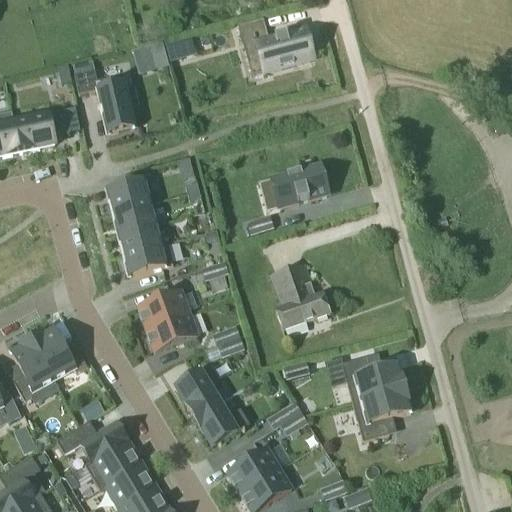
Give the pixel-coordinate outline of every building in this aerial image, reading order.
[(237,30),(243,52),(257,49),(264,77),(311,65),(303,35),(268,45),(262,23),(237,30)] [(178,45),(164,49),(168,65),(182,61),(178,45)] [(94,76),(73,81),(78,100),(97,96),(107,139),(133,133),(129,113),(138,111),(134,93),(124,95),(123,90),(98,95),(94,76)] [(47,122),(14,129),(20,158),(54,151),(52,141),(79,135),(74,112),(46,119),(47,122)] [(0,162),(20,158),(14,129),(0,132),(0,162)] [(326,201),(318,171),(271,183),(279,213),(326,201)] [(106,196),(112,218),(149,208),(143,187),(106,196)] [(185,191),(187,199),(198,196),(196,188),(185,191)] [(189,207),(200,204),(198,196),(187,199),(189,207)] [(149,208),(112,218),(117,239),(154,229),(149,208)] [(273,233),(269,222),(246,229),(250,240),(273,233)] [(154,229),(117,239),(122,260),(159,250),(154,229)] [(218,244),(216,236),(204,239),(206,247),(218,244)] [(172,271),(166,249),(159,250),(122,260),(128,282),(172,271)] [(201,274),(204,286),(227,279),(224,267),(201,274)] [(302,268),(268,280),(279,313),(273,316),(282,336),(328,319),(321,298),(313,301),(302,268)] [(145,335),(188,320),(180,297),(137,313),(145,335)] [(188,320),(145,335),(154,358),(196,342),(188,320)] [(216,352),(239,343),(235,332),(212,340),(216,352)] [(52,335),(31,347),(53,386),(74,374),(76,378),(86,372),(74,351),(64,357),(52,335)] [(216,352),(221,363),(243,355),(239,343),(216,352)] [(31,347),(10,358),(23,381),(12,386),(23,407),(34,401),(32,397),(53,386),(31,347)] [(367,362),(341,369),(346,387),(351,409),(403,395),(397,372),(371,379),(367,362)] [(302,368),(282,373),(285,385),(305,379),(302,368)] [(175,394),(193,423),(213,411),(204,396),(217,388),(208,373),(175,394)] [(403,395),(351,409),(362,447),(388,440),(384,425),(392,422),(410,417),(403,395)] [(273,435),(280,431),(300,418),(294,408),(267,425),(273,435)] [(234,418),(222,426),(213,411),(193,423),(211,453),(243,433),(234,418)] [(306,428),(300,418),(280,431),(286,441),(306,428)] [(74,455),(84,472),(127,446),(116,427),(96,439),(88,427),(55,447),(63,461),(74,455)] [(44,441),(36,445),(40,453),(48,449),(44,441)] [(127,446),(84,472),(98,495),(141,469),(127,446)] [(239,499),(278,475),(266,455),(227,478),(239,499)] [(0,497),(0,511),(18,511),(39,499),(33,503),(23,486),(39,476),(30,462),(0,480),(0,487),(5,495),(0,497)] [(105,492),(116,511),(120,511),(155,492),(141,469),(98,495),(98,496),(105,492)] [(262,511),(290,495),(278,475),(239,499),(247,511),(262,511)] [(71,480),(64,484),(71,495),(78,490),(71,480)] [(346,497),(342,486),(319,495),(324,506),(346,497)] [(52,492),(58,502),(65,498),(59,488),(52,492)] [(166,511),(155,492),(120,511),(166,511)] [(353,511),(370,506),(366,495),(343,503),(346,511),(353,511)] [(18,511),(47,511),(39,499),(18,511)]
